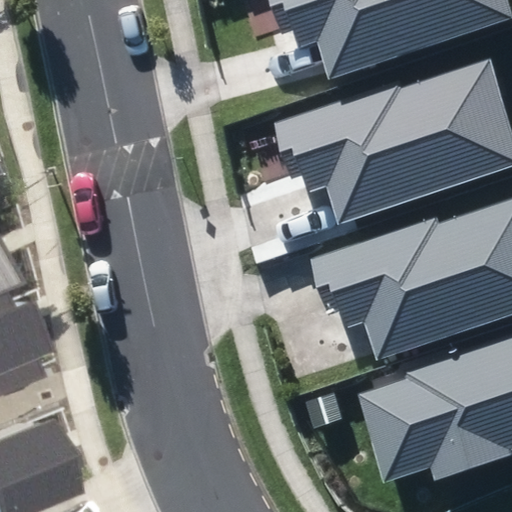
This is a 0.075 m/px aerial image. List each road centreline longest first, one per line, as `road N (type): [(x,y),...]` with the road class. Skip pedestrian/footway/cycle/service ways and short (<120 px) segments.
road 1 (residential): [(205,468),(151,318),(82,0)]
road 2 (residential): [(205,468),(89,511)]
